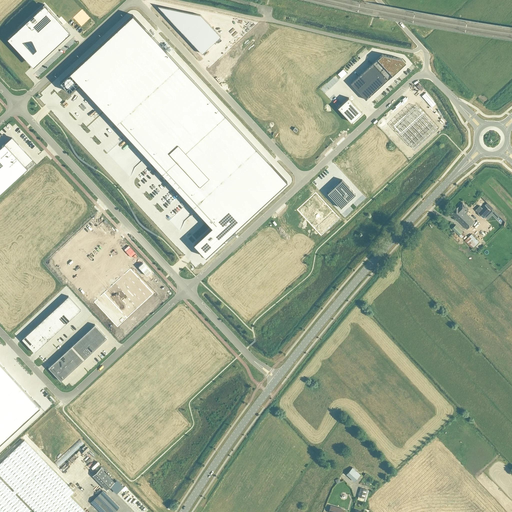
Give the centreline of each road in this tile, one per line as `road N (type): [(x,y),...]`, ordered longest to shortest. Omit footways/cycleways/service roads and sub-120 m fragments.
road 1 (unclassified): [(17,106),(133,1),(304,180)]
road 2 (secondary): [(279,375),(464,164)]
road 3 (unclassified): [(187,289),(66,397),(0,330)]
road 4 (unclassified): [(187,289),(17,106)]
road 5 (unclassified): [(428,72),(304,180)]
road 6 (unclassified): [(304,180),(187,289)]
road 7 (secondary): [(184,511),(275,381)]
